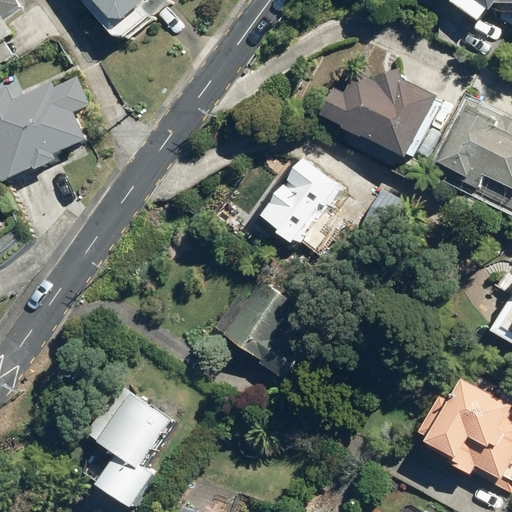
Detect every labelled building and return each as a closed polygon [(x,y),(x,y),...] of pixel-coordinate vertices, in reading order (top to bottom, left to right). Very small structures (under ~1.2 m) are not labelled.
[(0,0),(0,67),(15,59),(7,46),(15,41),(6,25),(21,17),(11,0),(0,0)] [(82,0),(83,0),(75,6),(110,48),(127,47),(149,25),(143,19),(146,15),(136,4),(139,0),(142,0),(160,18),(170,9),(160,0),(82,0)] [(511,0),(432,0),(436,4),(442,6),(478,37),(490,22),(492,24),(501,13),(511,14),(511,0)] [(335,95),(320,121),(409,173),(445,110),(383,74),(375,89),(364,83),(358,94),(350,90),(344,100),(335,95)] [(0,179),(5,191),(57,171),(54,163),(88,149),(76,118),(90,113),(80,88),(60,96),(58,91),(13,110),(5,92),(0,94),(0,179)] [(502,131),(463,114),(435,171),(467,187),(464,193),(479,200),(485,187),(511,200),(511,145),(498,139),(502,131)] [(345,194),(303,162),(253,227),(282,250),(285,246),(296,254),(305,242),(322,255),(345,225),(330,214),(345,194)] [(406,209),(383,196),(363,232),(386,245),(406,209)] [(282,311),(258,294),(250,306),(237,297),(213,333),(227,342),(224,346),(251,364),(252,362),(285,384),(303,357),(267,333),(282,311)] [(511,405),(459,382),(449,404),(434,397),(415,441),(428,447),(421,462),(475,486),(479,476),(509,489),(511,481),(511,405)] [(142,476),(177,422),(133,393),(106,434),(110,437),(84,477),(99,487),(94,495),(120,511),(133,511),(153,483),(142,476)] [(235,511),(242,498),(209,482),(194,511),(235,511)]
